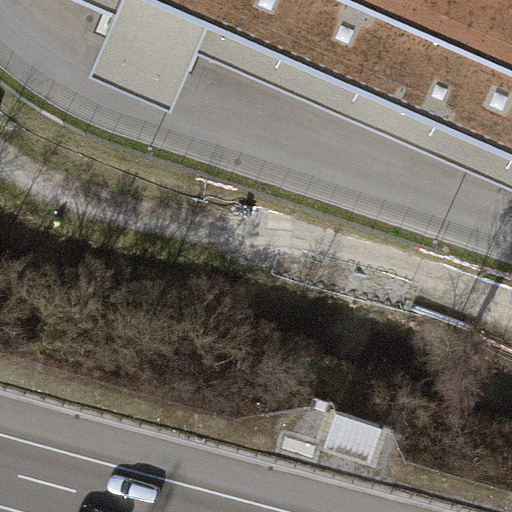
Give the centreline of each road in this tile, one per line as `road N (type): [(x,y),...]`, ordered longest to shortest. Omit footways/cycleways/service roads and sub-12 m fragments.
road 1 (track): [(0,155),(92,204),(392,275),(511,313)]
road 2 (motorway): [(153,511),(0,469)]
